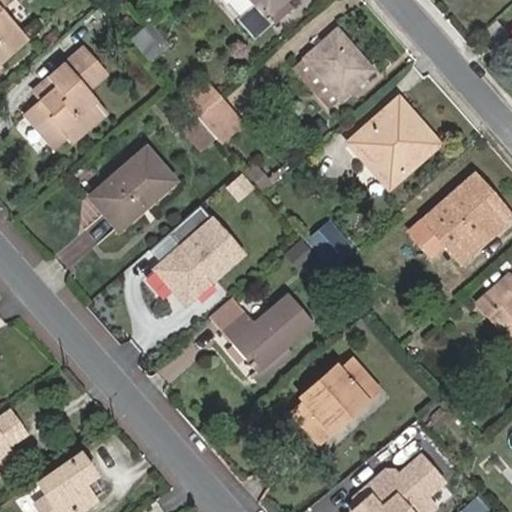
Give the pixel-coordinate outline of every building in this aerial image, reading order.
[(0,0),(0,62),(25,40),(0,12),(0,0)] [(281,0),(223,0),(238,17),(236,18),(254,38),(273,23),(266,14),(281,0)] [(273,23),(292,7),(286,0),(281,0),(266,14),(273,23)] [(479,38),(490,50),(510,33),(498,22),(479,38)] [(149,60),(162,49),(145,28),(131,40),(149,60)] [(372,69),(338,30),(304,58),(339,97),(372,69)] [(72,141),(103,113),(85,91),(103,75),(81,49),(46,78),(54,88),(25,113),(55,146),(67,135),(72,141)] [(326,108),(339,97),(304,58),(292,69),(326,108)] [(198,70),(175,89),(196,114),(220,94),(198,70)] [(220,142),(243,122),(220,94),(196,114),(216,136),(220,142)] [(421,122),(399,97),(389,105),(411,130),(421,122)] [(347,141),(387,186),(438,142),(421,122),(411,130),(389,105),(347,141)] [(199,151),(216,136),(196,114),(180,129),(199,151)] [(90,196),(117,228),(173,179),(146,148),(90,196)] [(444,243),(460,261),(509,218),(472,176),(410,230),(430,254),(444,243)] [(162,258),(143,274),(164,299),(173,291),(185,306),(246,253),(203,203),(152,246),(162,258)] [(511,343),(511,277),(509,275),(477,302),(511,343)] [(232,297),(210,316),(257,369),(285,345),(311,323),(287,294),(254,322),(232,297)] [(250,375),(256,383),(291,352),(285,345),(257,369),(250,375)] [(350,411),(354,416),(380,394),(353,362),(339,374),(328,383),(325,379),(311,392),(315,397),(304,406),(291,416),(304,432),(317,421),(329,437),(342,426),(338,421),(350,411)] [(339,374),(336,370),(325,379),(328,383),(339,374)] [(311,392),(300,401),(304,406),(315,397),(311,392)] [(342,426),(354,416),(350,411),(338,421),(342,426)] [(0,418),(0,459),(9,453),(6,449),(25,436),(9,412),(0,418)] [(304,432),(317,448),(329,437),(317,421),(304,432)] [(38,511),(76,511),(92,502),(82,485),(94,477),(93,476),(94,469),(89,460),(82,460),(79,455),(35,484),(44,498),(33,505),(38,511)] [(423,511),(432,504),(423,494),(439,479),(418,455),(395,475),(391,470),(384,469),(362,488),(367,495),(359,502),(351,510),(353,511),(423,511)] [(92,502),(105,494),(94,477),(82,485),(92,502)] [(362,488),(354,496),(359,502),(367,495),(362,488)] [(473,511),(484,511),(486,511),(476,499),(469,506),(473,511)] [(465,502),(453,511),(461,511),(469,506),(465,502)]
